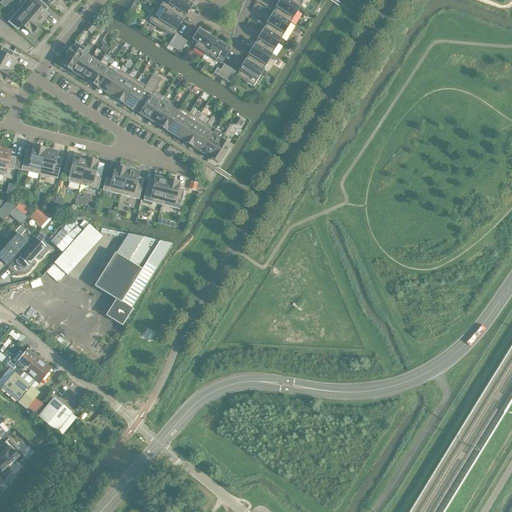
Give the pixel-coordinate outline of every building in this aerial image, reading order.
[(39,0),(26,0),(20,8),(39,24),(47,16),(43,12),(48,7),(39,0)] [(192,5),(185,0),(170,0),(169,3),(163,0),(160,6),(182,20),(182,19),(184,15),(186,15),(192,5)] [(299,7),(287,0),(278,0),(275,7),(276,8),(273,12),(273,11),(272,12),(290,23),(291,23),(290,22),(299,7)] [(182,20),(160,6),(159,6),(164,9),(158,18),(153,15),(149,22),(171,35),(174,30),(175,31),(182,20)] [(20,8),(8,22),(17,30),(22,25),(32,33),(39,24),(20,8)] [(290,23),(272,12),(266,23),(267,23),(264,28),(264,27),(263,28),(281,39),(281,38),(290,23)] [(88,24),(85,28),(90,33),(94,29),(88,24)] [(203,57),(214,39),(205,32),(205,31),(199,27),(189,44),(204,53),(203,56),(203,57)] [(281,39),(263,28),(257,38),(258,39),(255,44),(254,43),(272,55),(272,54),(281,39)] [(174,49),(181,38),(175,34),(168,45),(174,49)] [(181,38),(174,49),(180,52),(187,42),(181,38)] [(214,39),(203,57),(205,54),(221,64),(230,49),(225,45),(226,44),(220,40),(219,42),(214,39)] [(67,56),(62,65),(71,70),(82,53),(85,48),(76,42),(72,48),(70,47),(66,55),(67,56)] [(109,47),(103,43),(100,49),(105,53),(109,47)] [(245,59),(263,70),(272,55),(254,43),(247,54),(249,55),(246,59),(245,59)] [(0,66),(9,71),(15,60),(11,58),(13,53),(3,47),(0,51),(0,66)] [(82,53),(71,70),(71,71),(71,70),(80,76),(90,59),(82,53)] [(90,59),(80,76),(88,81),(102,59),(99,64),(90,59)] [(102,59),(88,81),(97,87),(111,64),(102,59)] [(263,70),(245,59),(238,70),(239,71),(236,76),(253,87),(263,70)] [(111,64),(97,87),(106,92),(119,70),(119,69),(116,75),(108,70),(111,65),(111,64)] [(223,79),(229,68),(224,65),(220,70),(217,68),(213,73),(223,79)] [(0,66),(0,80),(3,82),(9,71),(0,66)] [(151,77),(155,71),(148,67),(144,73),(151,77)] [(229,68),(223,79),(229,83),(235,72),(229,68)] [(119,70),(106,92),(114,97),(128,75),(119,70)] [(128,75),(114,97),(123,103),(137,81),(128,75)] [(135,104),(132,108),(140,114),(143,109),(154,91),(161,80),(153,75),(145,86),(134,103),(135,104)] [(137,81),(123,103),(132,108),(135,104),(134,103),(145,86),(137,81)] [(143,109),(140,114),(149,119),(160,102),(163,97),(154,91),(143,109)] [(160,102),(149,119),(157,124),(158,125),(168,107),(160,102)] [(168,107),(158,125),(166,130),(180,108),(177,113),(168,107)] [(180,108),(166,130),(167,130),(175,135),(189,113),(180,108)] [(189,113),(175,135),(183,140),(183,141),(184,141),(198,119),(189,113)] [(242,121),(236,118),(233,122),(239,126),(242,121)] [(198,119),(184,141),(192,146),(206,124),(198,119)] [(206,124),(192,146),(193,146),(201,151),(215,129),(207,124),(206,124)] [(215,129),(201,151),(209,157),(210,157),(224,135),(215,129)] [(224,135),(210,157),(219,163),(230,145),(221,140),(224,135)] [(21,169),(39,174),(46,150),(34,147),(32,151),(26,149),(21,169)] [(0,149),(0,175),(4,177),(6,168),(12,170),(15,158),(9,156),(10,152),(0,149)] [(46,150),(39,174),(57,179),(62,158),(56,157),(57,153),(46,150)] [(68,182),(79,184),(85,160),(74,157),(73,161),(67,160),(64,172),(70,173),(68,182)] [(85,160),(79,184),(97,189),(101,177),(94,175),(97,162),(85,159),(85,160)] [(102,190),(120,195),(127,170),(126,170),(127,166),(120,165),(120,168),(115,167),(112,180),(106,178),(102,190)] [(127,170),(120,195),(138,199),(143,179),(137,177),(138,173),(134,172),(134,169),(128,167),(127,170)] [(143,200),(161,205),(167,180),(156,177),(155,182),(148,180),(143,200)] [(167,180),(161,205),(179,209),(184,189),(178,187),(179,183),(167,180)] [(198,186),(205,188),(206,184),(191,180),(189,187),(197,189),(198,186)] [(20,202),(12,211),(16,214),(18,211),(24,215),(32,207),(20,202)] [(3,205),(0,208),(0,217),(3,220),(13,209),(6,203),(3,206),(3,205)] [(39,208),(30,217),(40,227),(49,218),(39,208)] [(175,228),(177,222),(160,217),(158,223),(175,228)] [(63,253),(83,231),(69,220),(50,242),(63,253)] [(89,225),(83,231),(63,253),(54,263),(67,275),(102,237),(89,225)] [(0,259),(6,265),(23,246),(26,242),(17,234),(14,238),(0,253),(0,259)] [(101,275),(95,286),(115,298),(106,314),(119,323),(171,245),(127,235),(113,256),(101,275)] [(44,247),(40,243),(36,240),(20,258),(29,266),(39,255),(38,254),(44,247)] [(10,333),(9,335),(10,335),(10,336),(11,336),(11,337),(12,337),(13,338),(14,338),(14,339),(15,339),(15,340),(16,340),(17,340),(19,341),(20,341),(20,342),(22,343),(23,344),(24,344),(24,345),(25,345),(26,343),(12,331),(14,330),(13,330),(11,331),(11,332),(10,333)] [(0,362),(0,363),(1,363),(2,364),(3,364),(3,365),(8,359),(7,358),(7,357),(6,356),(5,356),(5,355),(4,355),(3,354),(2,353),(2,352),(0,351),(2,352),(3,351),(4,350),(4,349),(5,348),(4,347),(3,346),(3,345),(2,345),(2,344),(1,344),(0,344),(0,350),(0,351),(0,350),(0,362)] [(8,359),(3,365),(7,368),(8,367),(14,372),(19,377),(24,372),(36,356),(28,349),(15,364),(8,359)] [(24,372),(19,377),(30,386),(31,386),(32,388),(37,383),(39,384),(51,368),(36,356),(24,372)] [(14,372),(1,388),(11,396),(17,402),(30,386),(19,377),(14,372)] [(31,386),(18,402),(26,409),(39,393),(32,388),(31,386)] [(53,398),(38,416),(56,432),(57,431),(61,434),(75,417),(71,414),(72,413),(53,398)] [(0,449),(2,452),(0,454),(0,468),(2,471),(8,465),(9,467),(15,461),(14,460),(21,453),(8,439),(0,446),(0,449)]
